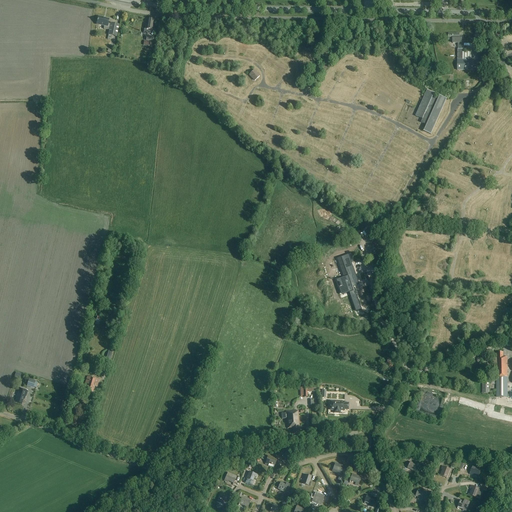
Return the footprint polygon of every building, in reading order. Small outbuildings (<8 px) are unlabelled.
[(120,25),(113,24),(111,23),(111,24),(109,24),(110,19),(103,17),(98,16),(96,24),(104,26),(104,29),(109,30),(107,40),(110,40),(111,36),(117,37),(120,25)] [(448,34),(448,40),(453,40),(453,43),(458,43),(458,49),(457,70),(473,70),(473,60),(469,60),(463,60),(463,52),(463,49),(461,49),(462,43),(462,37),(459,37),(459,35),(457,35),(457,34),(448,34)] [(254,70),(251,74),(249,75),(255,81),(260,76),(254,70)] [(431,135),(447,99),(439,95),(438,98),(434,96),(435,93),(427,90),(416,116),(422,119),(421,123),(426,125),(423,131),(431,135)] [(468,126),(468,128),(473,128),(474,122),(462,120),(462,125),(468,126)] [(458,168),(457,167),(454,173),(458,176),(462,167),(459,165),(458,168)] [(472,179),(476,171),(471,169),(467,177),(472,179)] [(480,242),(478,243),(481,246),(483,245),(485,248),(489,246),(482,236),(479,239),(480,242)] [(349,258),(337,263),(345,281),(340,283),(341,287),(343,291),(346,298),(352,296),(360,315),(366,312),(355,286),(360,284),(357,276),(352,279),(348,271),(354,269),(349,258)] [(470,278),(472,283),(480,279),(477,274),(470,278)] [(314,281),(316,296),(338,293),(337,286),(335,287),(335,282),(336,282),(336,278),(314,281)] [(498,354),(496,354),(497,374),(497,397),(508,397),(507,357),(503,357),(503,352),(498,352),(498,354)] [(97,388),(99,380),(87,377),(85,384),(88,385),(87,390),(93,392),(94,387),(97,388)] [(35,381),(29,379),(27,386),(33,388),(35,381)] [(28,391),(19,388),(15,402),(22,404),(24,399),(25,400),(28,391)] [(348,410),(349,403),(345,403),(345,402),(331,402),(330,410),(335,410),(335,413),(340,413),(340,410),(344,411),(344,409),(348,410)] [(286,412),(287,414),(281,414),(282,419),(287,419),(288,428),(293,428),(294,434),(299,434),(298,431),(300,431),(298,411),(286,412)] [(485,417),(500,421),(501,416),(486,412),(485,417)] [(268,456),(265,465),(268,466),(269,464),(271,465),(272,465),(275,466),(274,468),(277,459),(268,456)] [(411,462),(408,468),(417,473),(420,467),(411,462)] [(341,475),(344,467),(335,463),(332,472),(333,472),(339,474),(341,475)] [(447,478),(450,469),(443,466),(441,470),(443,470),(441,475),(439,475),(447,478)] [(482,470),(473,466),(470,474),(473,476),(474,474),(479,476),(478,478),(482,470)] [(236,480),(244,482),(248,474),(240,471),(236,480)] [(249,472),(245,483),(249,485),(251,481),(253,482),(255,477),(257,478),(258,475),(249,472)] [(233,485),(237,477),(228,473),(225,481),(228,483),(229,481),(234,483),(233,485)] [(295,474),(290,488),(297,490),(301,477),(295,474)] [(304,478),(302,484),(311,487),(312,483),(310,483),(312,477),(304,474),(302,478),(304,478)] [(358,486),(361,478),(352,474),(349,482),(350,482),(350,481),(356,483),(355,485),(358,486)] [(280,482),(277,489),(285,493),(287,487),(289,488),(290,484),(286,483),(285,485),(280,482)] [(468,494),(476,497),(480,499),(483,490),(479,489),(472,486),(470,489),(472,490),(470,495),(468,494)] [(429,494),(418,490),(415,498),(416,498),(416,496),(422,499),(421,501),(426,503),(429,494)] [(211,492),(207,501),(210,502),(209,505),(213,507),(214,504),(215,505),(219,496),(211,492)] [(325,496),(316,493),(315,492),(311,503),(317,505),(318,504),(321,505),(325,496)] [(222,507),(223,507),(226,500),(228,501),(229,497),(221,494),(217,502),(223,505),(222,507)] [(376,499),(368,495),(364,504),(365,504),(365,502),(371,504),(370,506),(373,507),(376,499)] [(250,501),(242,498),(239,506),(240,504),(245,506),(244,508),(247,509),(250,501)] [(465,511),(466,511),(470,504),(470,502),(464,500),(464,502),(461,501),(458,509),(459,507),(464,509),(463,511),(465,511)]
